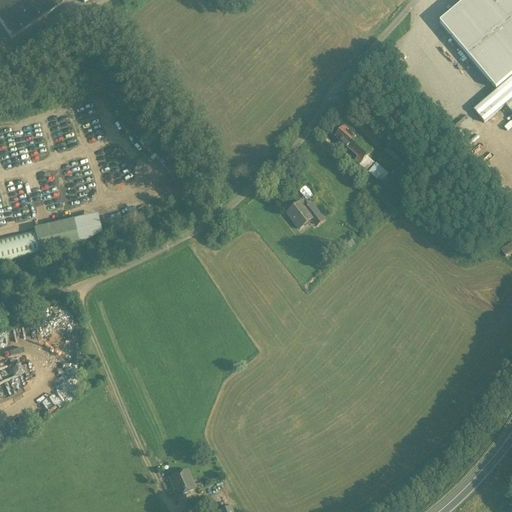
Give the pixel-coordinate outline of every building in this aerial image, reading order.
[(57,0),(0,0),(0,24),(11,41),(62,7),(57,0)] [(332,0),(360,35),(392,10),(392,4),(389,0),(332,0)] [(511,0),(466,0),(440,23),(458,45),(497,91),(511,78),(511,0)] [(511,78),(497,91),(473,110),(485,124),(506,105),(511,112),(511,121),(510,123),(511,126),(511,78)] [(357,158),(355,161),(360,165),(371,152),(356,139),(358,137),(345,126),(335,137),(357,158)] [(384,172),(376,164),(368,173),(376,181),(384,172)] [(287,214),(299,230),(312,220),(317,226),(324,221),(314,207),(308,212),(302,203),(287,214)] [(0,264),(39,256),(78,246),(72,221),(33,230),(34,232),(0,239),(0,264)] [(348,237),(336,248),(338,250),(343,256),(355,246),(348,237)] [(176,498),(195,490),(187,471),(168,479),(176,498)]
